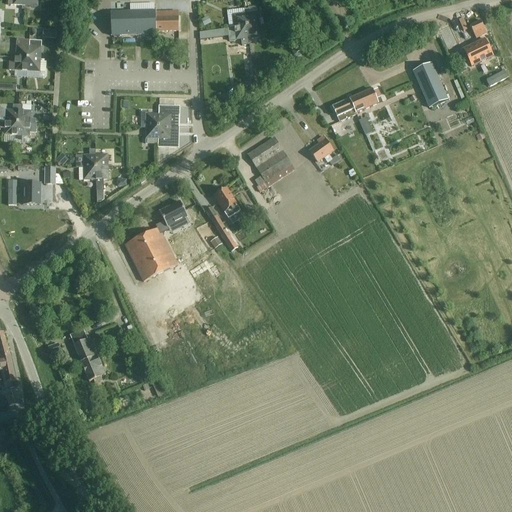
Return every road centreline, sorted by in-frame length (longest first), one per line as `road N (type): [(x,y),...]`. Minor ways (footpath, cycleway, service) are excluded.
road 1 (residential): [(208,148),(352,48),(457,8)]
road 2 (residential): [(2,293),(208,148)]
road 3 (tertiary): [(100,511),(44,409),(10,320)]
